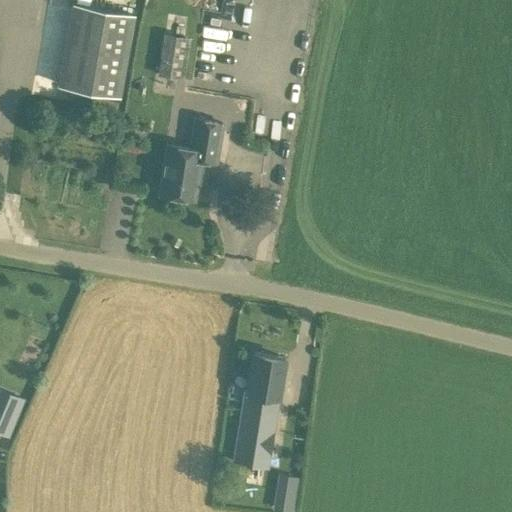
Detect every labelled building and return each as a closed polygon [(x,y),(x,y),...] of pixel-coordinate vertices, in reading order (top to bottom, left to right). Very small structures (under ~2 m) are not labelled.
[(133,13),(72,3),(58,84),(120,94),(133,13)] [(184,78),(190,37),(162,33),(156,74),(184,78)] [(199,159),(215,162),(222,122),(194,118),(190,147),(167,144),(159,193),(193,199),(199,159)] [(253,352),(250,375),(261,377),(258,391),(244,389),(233,460),(268,466),(279,394),(276,394),(278,380),(281,380),(284,357),(253,352)] [(23,396),(1,387),(0,389),(0,429),(7,432),(23,396)] [(297,509),(303,474),(281,470),(275,506),(297,509)]
